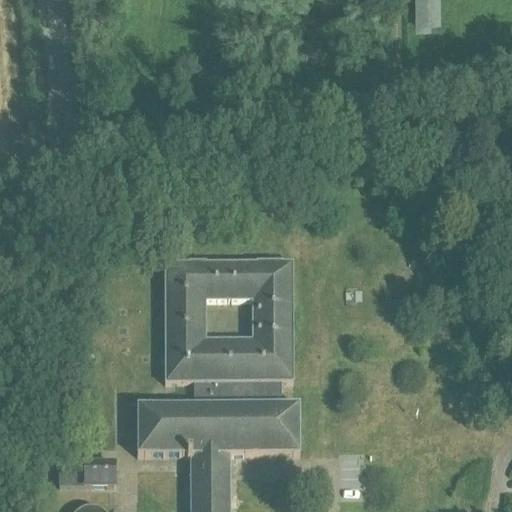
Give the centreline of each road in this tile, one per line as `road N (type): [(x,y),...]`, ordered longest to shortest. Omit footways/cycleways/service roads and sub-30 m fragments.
road 1 (track): [(63,159),(391,108),(393,0)]
road 2 (track): [(0,463),(57,223)]
road 3 (unclassified): [(63,159),(64,79),(52,0)]
